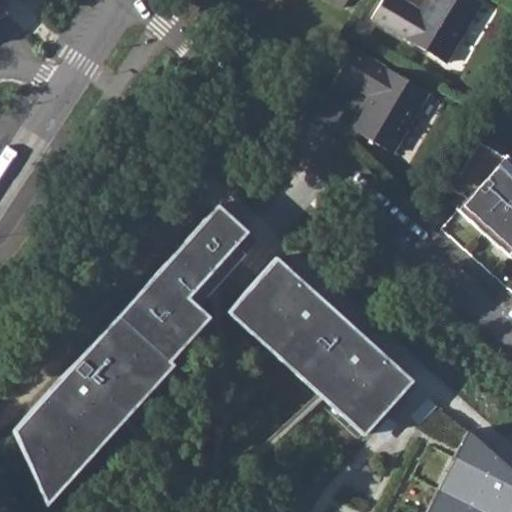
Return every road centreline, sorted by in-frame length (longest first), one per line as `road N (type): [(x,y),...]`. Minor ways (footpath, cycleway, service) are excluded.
road 1 (residential): [(147,0),(511,329)]
road 2 (residential): [(0,68),(40,71),(64,91),(122,0)]
